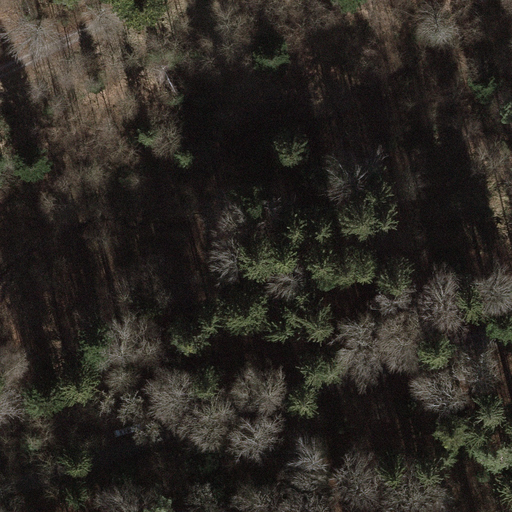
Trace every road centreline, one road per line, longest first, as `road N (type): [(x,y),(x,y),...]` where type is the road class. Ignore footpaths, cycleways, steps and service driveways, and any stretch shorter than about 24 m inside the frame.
road 1 (track): [(0,492),(373,369),(511,342)]
road 2 (track): [(161,0),(0,73)]
